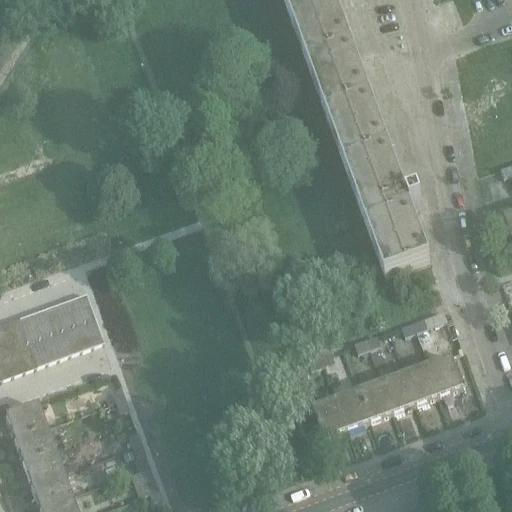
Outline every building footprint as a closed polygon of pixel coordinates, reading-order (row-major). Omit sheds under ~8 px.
[(282,0),(297,40),(386,284),(426,269),(431,268),(430,266),(425,268),(408,218),(423,212),(419,203),(417,204),(414,196),(406,192),(399,195),(327,0),(282,0)] [(511,171),(501,175),(501,176),(504,184),(511,180),(511,171)] [(86,299),(75,304),(84,328),(95,324),(86,299)] [(75,304),(64,308),(73,332),(84,328),(75,304)] [(64,308),(52,312),(61,336),(73,332),(64,308)] [(52,312),(41,316),(50,340),(61,336),(52,312)] [(41,316),(30,320),(39,344),(50,340),(41,316)] [(444,318),(425,325),(428,334),(447,327),(444,318)] [(30,320),(18,325),(27,349),(39,344),(30,320)] [(95,324),(84,328),(93,352),(104,348),(95,324)] [(18,325),(6,329),(15,353),(27,349),(18,325)] [(425,325),(414,329),(417,338),(428,334),(425,325)] [(84,328),(73,332),(82,357),(93,352),(84,328)] [(6,329),(0,331),(0,347),(4,357),(15,353),(6,329)] [(414,329),(402,333),(405,342),(417,338),(414,329)] [(73,332),(61,336),(71,361),(82,357),(73,332)] [(61,336),(50,340),(59,365),(71,361),(61,336)] [(50,340),(39,344),(48,369),(59,365),(50,340)] [(379,342),(367,346),(371,354),(382,350),(379,342)] [(39,344),(27,349),(36,373),(48,369),(39,344)] [(367,346),(356,350),(359,359),(371,354),(367,346)] [(27,349),(15,353),(24,378),(36,373),(27,349)] [(15,353),(4,357),(13,382),(24,378),(15,353)] [(4,357),(0,358),(0,382),(1,386),(13,382),(4,357)] [(332,359),(321,363),(324,371),(335,367),(332,359)] [(452,362),(429,370),(440,402),(464,394),(452,362)] [(321,363),(309,367),(312,376),(324,371),(321,363)] [(429,370),(406,379),(405,379),(417,411),(440,402),(429,370)] [(405,379),(382,387),(394,419),(417,411),(405,379)] [(382,387),(359,395),(371,427),(394,419),(382,387)] [(112,397),(116,408),(125,405),(121,394),(112,397)] [(359,395),(336,404),(348,436),(371,427),(359,395)] [(313,412),(324,444),(348,436),(336,404),(313,412)] [(125,405),(116,408),(121,419),(129,416),(125,405)] [(37,409),(5,421),(14,444),(46,432),(37,409)] [(291,421),(283,424),(287,435),(295,432),(291,421)] [(46,432),(14,444),(22,467),(54,455),(46,432)] [(129,442),(133,453),(141,450),(137,439),(129,442)] [(141,450),(133,453),(137,464),(145,461),(141,450)] [(54,455),(22,467),(31,490),(62,478),(54,455)] [(62,478),(31,490),(38,511),(42,511),(71,502),(62,478)] [(154,485),(146,488),(150,499),(158,496),(154,485)] [(158,496),(150,499),(154,510),(162,507),(158,496)] [(74,511),(71,502),(42,511),(74,511)]
